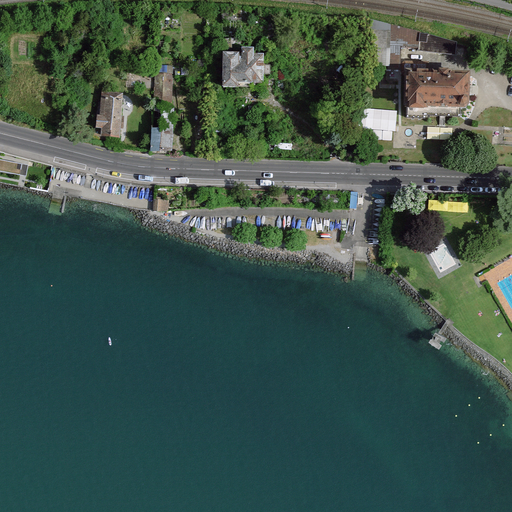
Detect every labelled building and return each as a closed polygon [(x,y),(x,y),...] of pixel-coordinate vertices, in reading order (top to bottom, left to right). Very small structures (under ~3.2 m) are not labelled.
[(400,71),(400,47),(420,50),(420,31),(370,18),(369,36),(374,36),(374,52),(381,52),(381,71),(400,71)] [(426,36),(423,48),(456,57),(459,45),(426,36)] [(225,54),(225,86),(254,87),(254,83),(265,83),(266,55),(255,54),(256,49),(244,49),(244,54),(225,54)] [(155,104),(172,104),(173,66),(155,65),(155,104)] [(410,71),(409,110),(433,110),(433,108),(471,109),(475,104),(476,73),(410,71)] [(121,138),(123,95),(101,94),(100,116),(97,116),(97,129),(103,129),(102,137),(121,138)] [(154,107),(153,153),(174,154),(176,107),(154,107)] [(397,132),(398,111),(368,109),(367,131),(397,132)] [(29,166),(0,159),(0,172),(26,177),(29,166)] [(169,212),(170,201),(155,200),(155,211),(169,212)]
